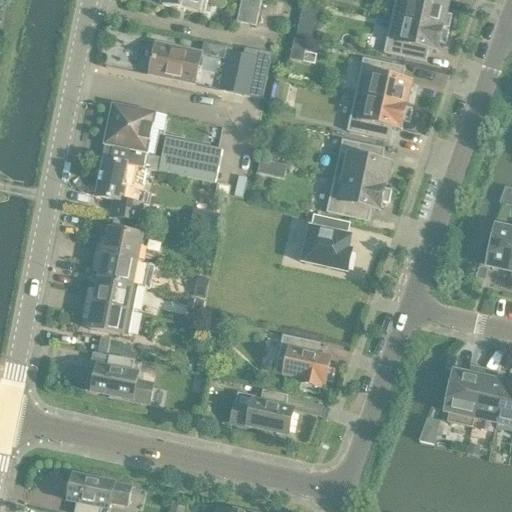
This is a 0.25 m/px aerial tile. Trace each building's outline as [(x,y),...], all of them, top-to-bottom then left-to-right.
[(202,0),(163,0),(162,7),(204,15),(206,4),(201,3),(202,0)] [(240,0),(236,23),(255,27),(260,0),(240,0)] [(396,0),(392,19),(442,30),(443,28),(442,28),(449,29),(452,16),(445,15),(447,6),(439,4),(439,0),(396,0)] [(303,8),(296,37),(311,40),(318,12),(303,8)] [(442,30),(392,19),(384,54),(426,63),(428,51),(438,52),(440,43),(446,45),(449,32),(442,31),(442,30)] [(294,41),(290,61),(303,64),(307,44),(294,41)] [(194,87),(201,56),(156,45),(149,77),(194,87)] [(203,49),(202,55),(203,56),(205,57),(210,57),(213,59),(216,59),(220,60),(223,61),(224,61),(228,61),(226,61),(228,60),(229,61),(230,61),(230,62),(239,64),(240,63),(240,58),(239,57),(238,57),(237,57),(237,56),(236,56),(234,56),(233,56),(232,56),(232,57),(229,56),(229,57),(228,58),(227,58),(227,59),(228,60),(225,60),(225,58),(226,52),(226,50),(225,49),(224,49),(222,49),(221,48),(220,48),(218,48),(216,47),(215,47),(214,47),(213,46),(212,46),(211,46),(208,46),(207,45),(205,45),(204,45),(203,45),(203,49)] [(224,61),(217,91),(250,98),(258,59),(242,55),(240,64),(239,64),(230,62),(228,61),(224,61)] [(356,96),(406,108),(406,106),(411,84),(402,82),(405,69),(363,60),(356,96)] [(406,108),(356,96),(348,132),(389,141),(392,129),(401,130),(403,121),(409,123),(412,110),(406,109),(406,108)] [(147,157),(156,115),(111,105),(103,147),(111,148),(108,163),(103,162),(95,199),(116,203),(113,220),(139,224),(142,206),(122,202),(129,167),(143,170),(146,156),(147,157)] [(165,140),(159,172),(215,184),(222,151),(165,140)] [(335,178),(385,189),(385,188),(390,165),(381,163),(384,151),(343,142),(335,178)] [(268,163),(266,177),(279,180),(282,166),(268,163)] [(385,189),(335,178),(328,214),(368,223),(371,210),(380,212),(382,203),(389,204),(391,192),(385,190),(385,189)] [(350,251),(352,238),(310,229),(303,264),(348,274),(353,252),(350,251)] [(493,237),(489,258),(493,259),(491,268),(511,273),(511,269),(511,231),(500,229),(498,238),(493,237)] [(103,256),(154,267),(154,266),(143,263),(148,238),(109,230),(103,256)] [(149,291),(154,267),(103,256),(98,281),(137,290),(138,288),(149,291)] [(198,278),(194,297),(206,300),(210,280),(198,278)] [(132,313),(137,290),(98,281),(93,306),(132,313)] [(132,313),(93,306),(88,331),(127,339),(132,313)] [(211,320),(208,332),(219,335),(222,322),(211,320)] [(283,337),(275,374),(303,380),(300,391),(319,395),(321,384),(325,385),(326,383),(332,384),(335,371),(328,370),(330,361),(322,359),(325,346),(283,337)] [(93,393),(149,406),(150,406),(153,389),(137,385),(141,365),(110,358),(107,371),(98,369),(93,393)] [(452,383),(447,404),(452,404),(447,423),(473,429),(475,419),(474,419),(484,372),(476,370),(475,378),(458,375),(456,384),(452,383)] [(484,372),(474,419),(475,419),(497,424),(506,385),(490,382),(492,374),(484,372)] [(511,386),(506,385),(497,424),(511,427),(511,386)] [(232,424),(289,436),(294,412),(285,410),(288,397),(263,392),(261,405),(255,403),(256,398),(238,394),(232,424)] [(194,424),(206,426),(208,415),(197,412),(194,424)] [(76,511),(102,511),(103,511),(109,511),(111,504),(127,507),(131,490),(75,478),(69,502),(78,504),(76,511)] [(184,511),(186,506),(174,503),(172,511),(184,511)]
